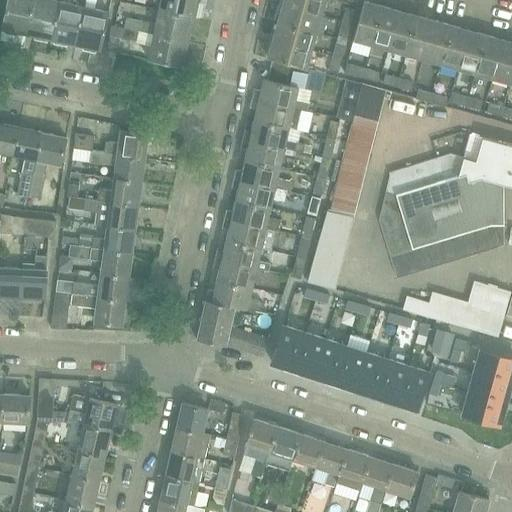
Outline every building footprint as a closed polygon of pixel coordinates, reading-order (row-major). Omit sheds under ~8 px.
[(33,0),(7,0),(1,28),(26,34),(33,0)] [(59,1),(54,0),(33,0),(26,34),(51,39),(59,1)] [(195,0),(160,0),(158,10),(196,18),(199,2),(196,1),(195,0)] [(325,0),(283,0),(282,5),(321,16),(325,0)] [(83,6),(59,1),(51,39),(75,44),(83,6)] [(364,1),(358,20),(353,40),(372,45),(382,6),(364,1)] [(321,16),(282,5),(277,22),(316,33),(321,16)] [(108,12),(83,6),(75,44),(100,50),(108,12)] [(400,11),(382,6),(372,45),(389,49),(400,11)] [(346,8),(343,22),(351,24),(355,10),(346,8)] [(196,18),(158,10),(155,24),(126,18),(124,28),(187,41),(189,33),(192,33),(196,18)] [(417,16),(400,11),(389,49),(406,54),(417,16)] [(434,21),(417,16),(406,54),(424,59),(434,21)] [(451,25),(434,21),(424,59),(441,64),(451,25)] [(316,33),(277,22),(273,39),(312,50),(316,33)] [(351,24),(343,22),(339,36),(347,38),(351,24)] [(469,30),(451,25),(441,64),(459,68),(469,30)] [(187,41),(124,28),(122,38),(151,44),(148,59),(185,67),(188,51),(185,50),(187,41)] [(487,35),(469,30),(459,68),(476,73),(487,35)] [(503,40),(487,35),(476,73),(493,78),(503,40)] [(312,50),(273,39),(268,57),(272,59),(296,65),(307,68),(312,50)] [(511,75),(511,42),(503,40),(493,78),(510,83),(511,75)] [(337,43),(333,56),(342,59),(345,45),(337,43)] [(342,59),(333,56),(329,71),(338,73),(342,59)] [(296,65),(272,59),(267,80),(304,89),(304,88),(307,73),(295,69),(296,65)] [(349,75),(362,78),(365,69),(351,66),(349,75)] [(378,73),(365,69),(362,78),(376,82),(378,73)] [(383,84),(397,88),(399,79),(386,75),(383,84)] [(267,80),(263,79),(261,91),(254,89),(252,98),(301,110),(307,112),(311,90),(304,88),(304,89),(267,80)] [(412,82),(399,79),(397,88),(409,91),(412,82)] [(362,84),(346,80),(337,118),(352,122),(354,115),(362,84)] [(387,90),(362,84),(354,115),(379,121),(387,90)] [(495,101),(496,89),(466,84),(464,96),(495,101)] [(416,99),(430,103),(432,94),(418,91),(416,99)] [(445,98),(432,94),(430,103),(443,106),(445,98)] [(453,103),(467,107),(469,98),(455,94),(453,103)] [(301,110),(252,98),(250,107),(257,108),(254,120),(289,128),(296,130),(301,110)] [(482,102),(469,98),(467,107),(479,110),(482,102)] [(311,122),(323,124),(326,103),(315,101),(311,122)] [(487,112),(501,116),(503,108),(489,104),(487,112)] [(511,109),(503,108),(501,116),(511,119),(511,109)] [(351,127),(376,133),(379,121),(354,115),(352,122),(351,127)] [(289,128),(254,120),(251,131),(244,129),(242,138),(284,148),(295,151),(297,143),(286,141),(289,128)] [(340,123),(330,121),(326,137),(336,139),(340,123)] [(19,127),(0,123),(0,205),(3,206),(5,195),(0,194),(0,160),(2,153),(13,156),(19,127)] [(95,127),(77,124),(73,148),(92,151),(95,127)] [(42,132),(19,127),(13,156),(25,158),(17,194),(29,197),(29,196),(42,132)] [(351,127),(348,139),(373,145),(376,133),(351,127)] [(120,130),(118,143),(106,142),(106,143),(105,152),(117,154),(117,155),(145,158),(148,134),(120,130)] [(66,137),(42,132),(29,196),(41,198),(45,175),(44,175),(46,163),(60,166),(62,157),(66,137)] [(511,145),(482,138),(469,134),(462,157),(464,158),(460,174),(473,170),(473,171),(490,166),(511,172),(511,145)] [(336,139),(326,137),(321,157),(331,159),(336,139)] [(284,148),(242,138),(240,147),(247,148),(245,159),(280,168),(284,148)] [(373,145),(348,139),(345,151),(370,157),(373,145)] [(117,154),(105,152),(92,151),(90,163),(103,165),(103,164),(115,165),(113,178),(141,182),(145,158),(117,155),(117,154)] [(370,157),(345,151),(342,163),(367,169),(370,157)] [(453,155),(443,158),(449,178),(460,174),(464,158),(453,155)] [(331,159),(321,157),(317,176),(326,179),(331,159)] [(449,178),(443,158),(430,162),(436,182),(449,178)] [(280,168),(245,159),(242,171),(235,169),(233,179),(286,191),(290,192),(293,182),(277,178),(280,168)] [(436,182),(430,162),(417,166),(422,186),(436,182)] [(367,169),(342,163),(339,175),(364,181),(367,169)] [(473,171),(473,170),(460,174),(449,178),(436,182),(422,186),(409,190),(396,194),(390,175),(389,175),(379,219),(401,212),(405,224),(409,235),(412,246),(425,243),(437,239),(448,236),(460,232),(472,229),(484,225),(496,222),(502,245),(503,184),(511,186),(511,172),(490,166),(473,171)] [(422,186),(417,166),(403,170),(409,190),(422,186)] [(409,190),(403,170),(390,175),(396,194),(409,190)] [(364,181),(339,175),(336,187),(361,193),(364,181)] [(326,179),(317,176),(313,193),(322,196),(326,179)] [(141,182),(113,178),(112,191),(99,189),(98,200),(98,201),(138,206),(141,182)] [(286,191),(233,179),(231,187),(238,189),(235,200),(270,208),(273,199),(284,202),(286,191)] [(79,186),(69,184),(67,196),(77,197),(79,186)] [(361,193),(336,187),(333,199),(358,205),(361,193)] [(320,199),(311,196),(307,213),(316,216),(320,199)] [(98,200),(85,198),(84,210),(97,212),(95,224),(107,226),(135,230),(138,206),(98,201),(98,200)] [(358,205),(333,199),(330,211),(355,217),(358,205)] [(270,208),(235,200),(233,211),(226,210),(224,219),(275,231),(278,231),(280,221),(268,218),(270,208)] [(355,217),(330,211),(326,223),(352,229),(355,217)] [(379,220),(382,230),(405,224),(401,212),(379,219),(379,220)] [(24,217),(1,214),(0,228),(0,232),(23,234),(24,217)] [(56,222),(24,217),(23,234),(48,237),(55,228),(56,222)] [(316,219),(306,217),(301,237),(311,239),(316,219)] [(275,231),(224,219),(222,227),(229,229),(226,240),(261,249),(271,251),(275,231)] [(496,222),(484,225),(491,249),(502,245),(496,222)] [(352,229),(326,223),(323,234),(349,241),(352,229)] [(382,230),(386,242),(409,235),(405,224),(382,230)] [(491,249),(484,225),(472,229),(479,252),(491,249)] [(135,230),(107,226),(105,240),(94,238),(94,236),(81,235),(80,243),(62,240),(62,244),(70,245),(132,254),(135,230)] [(479,252),(472,229),(460,232),(467,256),(479,252)] [(467,256),(460,232),(448,236),(455,259),(467,256)] [(349,241),(323,234),(320,246),(346,253),(349,241)] [(386,242),(389,253),(412,246),(409,235),(386,242)] [(455,259),(448,236),(437,239),(443,262),(455,259)] [(311,239),(301,237),(296,257),(306,259),(311,239)] [(443,262),(437,239),(425,243),(432,266),(443,262)] [(261,249),(226,240),(224,251),(217,250),(215,258),(256,268),(261,249)] [(432,266),(425,243),(412,246),(416,258),(420,269),(432,266)] [(132,254),(70,245),(69,257),(90,260),(90,257),(102,259),(100,274),(129,278),(132,254)] [(346,253),(320,246),(317,258),(343,265),(346,253)] [(393,265),(416,258),(412,246),(389,253),(393,265)] [(47,257),(34,256),(34,265),(21,264),(21,269),(20,297),(45,298),(46,271),(47,257)] [(306,259),(296,257),(291,277),(301,279),(306,259)] [(256,268),(215,258),(213,267),(220,269),(217,280),(251,289),(256,268)] [(343,265),(317,258),(314,270),(340,277),(343,265)] [(396,276),(420,269),(416,258),(393,265),(396,276)] [(21,269),(0,268),(0,295),(20,297),(21,269)] [(340,277),(314,270),(311,282),(336,289),(340,277)] [(129,278),(100,274),(99,286),(74,282),(73,294),(125,301),(129,278)] [(251,289),(217,280),(214,291),(207,289),(205,300),(235,307),(247,310),(247,309),(259,311),(262,302),(249,298),(251,289)] [(474,281),(467,302),(467,304),(479,307),(486,284),(474,281)] [(486,284),(479,307),(492,311),(498,288),(486,284)] [(498,288),(492,311),(504,314),(511,291),(498,288)] [(306,289),(304,296),(315,300),(317,294),(317,292),(306,289)] [(56,291),(53,309),(51,328),(66,329),(68,317),(67,317),(69,304),(96,308),(94,321),(122,325),(125,301),(73,294),(56,291)] [(432,291),(429,302),(425,315),(437,319),(444,295),(432,291)] [(317,294),(315,300),(327,303),(329,295),(317,292),(317,294)] [(444,295),(437,319),(449,322),(456,298),(444,295)] [(406,296),(403,309),(425,315),(429,302),(406,296)] [(456,298),(449,322),(461,326),(467,304),(467,302),(456,298)] [(204,300),(196,339),(211,343),(211,342),(226,345),(262,357),(268,337),(230,325),(235,307),(205,300),(204,300)] [(347,301),(345,309),(357,312),(358,306),(359,304),(347,301)] [(358,306),(357,312),(368,315),(370,307),(359,304),(358,306)] [(498,336),(504,314),(492,311),(479,307),(467,304),(461,326),(498,336)] [(309,322),(324,322),(325,307),(310,306),(309,322)] [(389,313),(387,321),(398,324),(400,319),(401,316),(389,313)] [(400,319),(398,324),(410,327),(412,320),(401,316),(400,319)] [(421,322),(418,334),(426,336),(429,325),(421,322)] [(283,325),(271,362),(293,369),(305,332),(283,325)] [(437,330),(437,332),(432,350),(447,354),(453,334),(437,330)] [(305,332),(293,369),(313,376),(325,339),(305,332)] [(325,339),(313,376),(334,382),(346,346),(325,339)] [(346,346),(334,382),(354,389),(366,352),(346,346)] [(453,348),(450,360),(458,362),(461,350),(453,348)] [(511,358),(480,350),(474,371),(511,382),(511,379),(511,358)] [(366,352),(354,389),(375,396),(387,359),(366,352)] [(387,359),(375,396),(396,402),(407,366),(387,359)] [(407,366),(396,402),(417,409),(429,372),(407,366)] [(436,370),(432,382),(440,384),(444,373),(436,370)] [(474,371),(468,392),(506,403),(511,382),(474,371)] [(39,379),(38,399),(37,421),(49,422),(52,422),(53,399),(55,380),(39,379)] [(432,382),(429,393),(436,396),(440,384),(432,382)] [(468,392),(462,414),(500,424),(506,403),(468,392)] [(30,395),(3,394),(2,420),(28,422),(30,395)] [(89,398),(85,414),(70,410),(67,423),(83,424),(110,431),(116,405),(89,398)] [(208,409),(182,403),(176,428),(202,434),(203,433),(208,409)] [(232,412),(228,432),(226,439),(238,442),(244,415),(232,412)] [(278,426),(254,418),(245,444),(242,455),(255,460),(250,474),(251,474),(261,477),(266,463),(278,426)] [(49,422),(37,421),(37,423),(34,439),(44,442),(49,422)] [(110,431),(83,424),(77,449),(105,456),(110,431)] [(301,434),(278,426),(266,463),(289,471),(293,459),(301,434)] [(202,434),(176,428),(171,451),(205,459),(210,435),(203,433),(202,434)] [(324,441),(301,434),(293,459),(316,467),(324,441)] [(44,442),(34,439),(28,465),(39,468),(44,442)] [(238,442),(226,439),(222,454),(234,457),(238,442)] [(316,467),(311,479),(335,487),(337,482),(348,449),(347,449),(324,441),(316,467)] [(105,456),(77,449),(71,475),(99,481),(105,456)] [(370,457),(348,449),(337,482),(360,490),(363,482),(362,482),(370,457)] [(205,459),(171,451),(166,475),(199,483),(205,459)] [(393,464),(370,457),(362,482),(363,482),(375,486),(370,501),(381,505),(386,490),(386,489),(385,489),(393,464)] [(20,465),(0,462),(0,474),(18,477),(20,465)] [(418,472),(393,464),(385,489),(386,489),(386,490),(409,498),(418,472)] [(39,468),(28,465),(23,491),(34,493),(39,468)] [(219,472),(216,487),(227,489),(230,474),(219,472)] [(99,481),(71,475),(65,500),(93,507),(99,481)] [(199,483),(166,475),(160,499),(194,507),(199,483)] [(437,478),(426,475),(417,506),(428,509),(437,478)] [(16,484),(0,481),(0,492),(14,495),(16,484)] [(227,489),(216,487),(213,497),(217,504),(224,505),(227,489)] [(29,511),(34,493),(23,491),(18,511),(29,511)] [(484,511),(489,499),(459,491),(453,511),(484,511)] [(194,507),(160,499),(156,511),(198,511),(194,508),(194,507)] [(91,511),(93,507),(65,500),(62,511),(51,511),(48,511),(47,511),(91,511)] [(252,511),(254,507),(231,500),(227,511),(252,511)]
